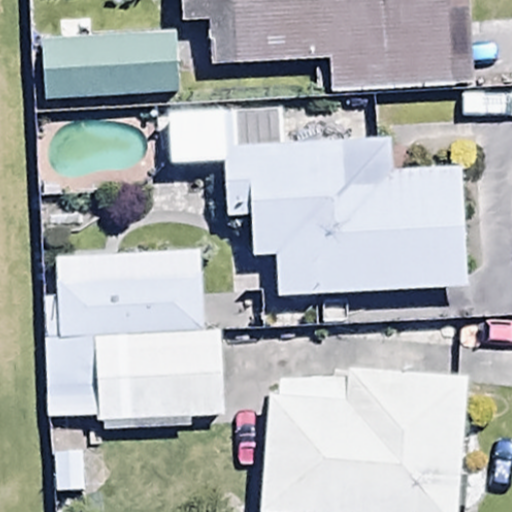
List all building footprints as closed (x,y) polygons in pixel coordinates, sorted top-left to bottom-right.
[(328,63),(329,95),(470,90),(466,0),(176,0),(177,26),(206,25),(208,68),(328,63)] [(179,98),(175,37),(42,47),(47,107),(179,98)] [(212,163),(223,163),(222,221),(250,221),(250,259),(275,258),(275,301),(466,295),(462,169),(389,171),(388,142),(360,143),(359,111),(210,116),(212,163)] [(92,304),(95,389),(222,384),(218,299),(92,304)] [(266,399),(259,511),(454,511),(465,383),(349,373),(348,382),(277,376),(274,400),(266,399)]
